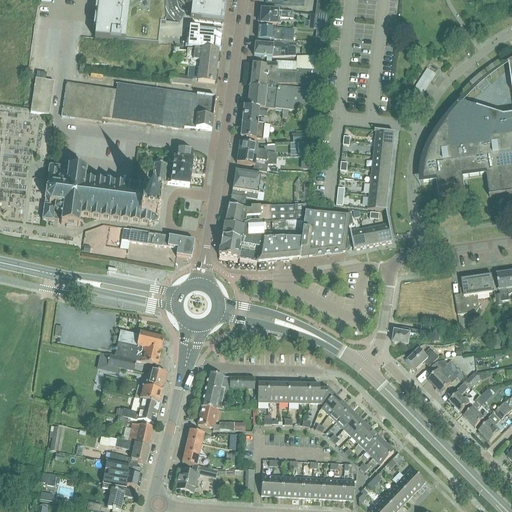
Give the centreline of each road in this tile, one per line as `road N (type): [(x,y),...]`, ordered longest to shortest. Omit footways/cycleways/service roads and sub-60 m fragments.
road 1 (unclassified): [(201,282),(245,0)]
road 2 (residential): [(466,68),(443,87),(421,129),(410,181),(416,236),(407,258)]
road 3 (secondary): [(362,366),(508,511)]
road 4 (residential): [(511,489),(376,353)]
road 5 (secondary): [(173,298),(0,264)]
road 6 (secondary): [(219,306),(292,326),(362,366)]
road 7 (tertiary): [(153,506),(185,365)]
road 8 (residential): [(185,365),(321,374)]
